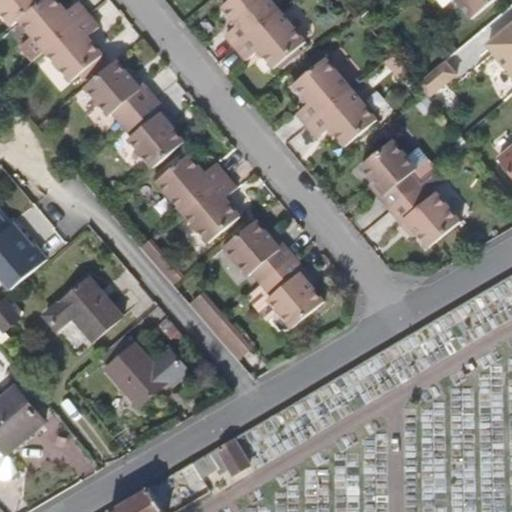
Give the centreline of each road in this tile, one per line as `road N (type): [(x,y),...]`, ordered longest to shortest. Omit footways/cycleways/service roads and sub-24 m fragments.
road 1 (residential): [(138,0),(404,319)]
road 2 (residential): [(81,511),(404,319)]
road 3 (residential): [(404,319),(511,255)]
